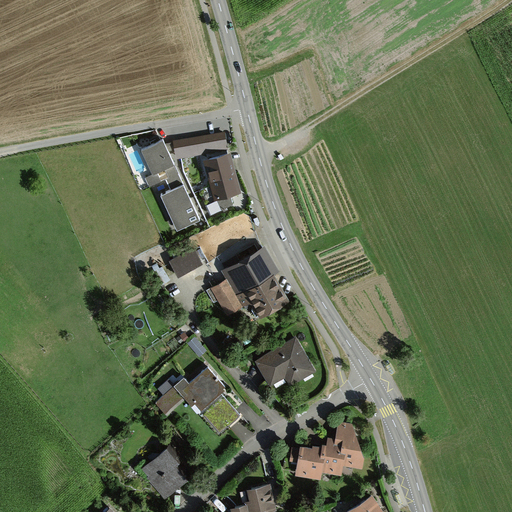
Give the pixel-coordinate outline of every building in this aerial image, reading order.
[(225,129),(173,139),(177,158),(228,148),(225,129)] [(163,137),(142,146),(154,172),(145,176),(149,185),(166,177),(171,188),(162,193),(178,227),(200,217),(188,191),(167,147),(163,137)] [(231,152),(204,159),(214,197),(241,190),(231,152)] [(264,243),(222,268),(227,276),(206,289),(214,301),(218,299),(227,313),(250,300),(259,315),(291,297),(275,271),(280,269),(264,243)] [(170,258),(178,274),(203,261),(194,245),(170,258)] [(200,355),(207,349),(195,336),(188,342),(200,355)] [(296,336),(256,358),(270,384),(286,376),(290,383),(315,369),(296,336)] [(203,412),(220,431),(240,413),(221,391),(226,387),(224,386),(226,384),(208,363),(187,381),(182,375),(175,382),(170,376),(157,386),(163,393),(155,400),(167,414),(186,397),(201,414),(203,412)] [(340,447),(338,465),(359,468),(360,456),(348,424),(336,422),(333,446),(340,447)] [(319,450),(317,469),(337,471),(338,465),(340,447),(333,446),(320,445),(319,450)] [(141,470),(164,495),(187,474),(175,461),(178,458),(167,446),(141,470)] [(295,474),(316,476),(317,469),(319,450),(291,447),(290,459),(297,460),(295,474)] [(258,511),(276,507),(270,482),(247,487),(250,498),(247,499),(247,501),(249,511),(258,511)] [(379,511),(370,497),(348,511),(379,511)] [(249,511),(247,501),(231,505),(232,511),(249,511)]
